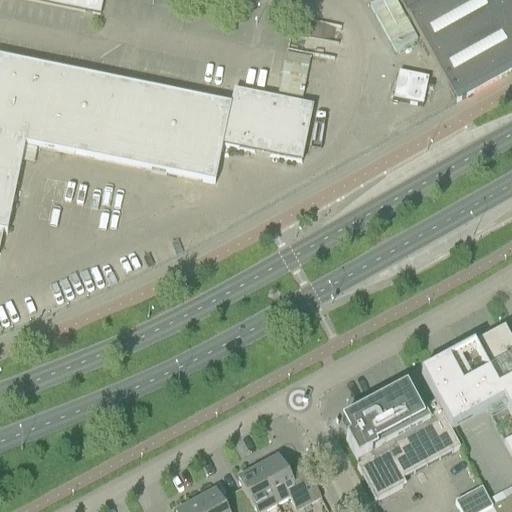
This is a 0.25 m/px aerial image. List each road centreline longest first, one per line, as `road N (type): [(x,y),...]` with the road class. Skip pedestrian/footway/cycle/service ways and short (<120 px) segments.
road 1 (secondary): [(511,134),(191,316),(0,394)]
road 2 (secondary): [(0,444),(312,298),(511,185)]
road 3 (residential): [(296,397),(511,276)]
road 4 (residential): [(83,511),(296,397)]
road 5 (residential): [(357,511),(296,397)]
